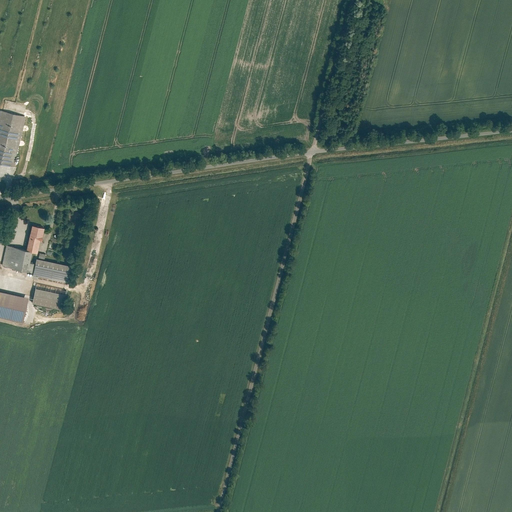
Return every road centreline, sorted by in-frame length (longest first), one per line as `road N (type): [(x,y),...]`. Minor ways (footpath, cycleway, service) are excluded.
road 1 (track): [(351,0),(218,511)]
road 2 (unclassified): [(0,197),(511,130)]
